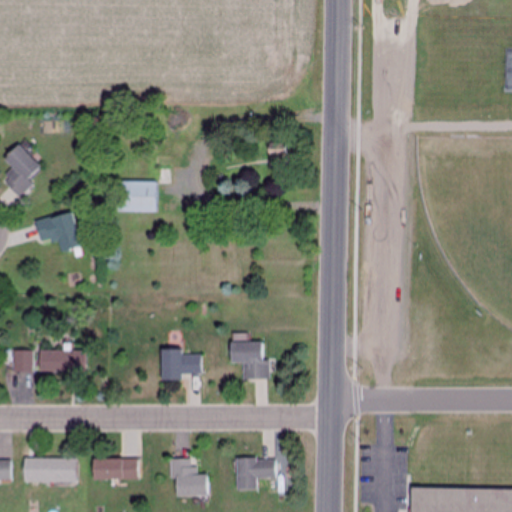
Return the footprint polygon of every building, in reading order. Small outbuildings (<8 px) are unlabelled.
[(286,143),(266,143),(266,169),(286,169),(286,143)] [(11,169),(1,180),(18,198),(31,185),(26,180),(39,167),(17,145),(2,160),(11,169)] [(156,182),(108,182),(108,213),(156,213),(156,182)] [(33,222),(38,244),(56,240),(59,252),(79,248),(71,213),(33,222)] [(262,359),(262,341),(228,341),(228,362),(240,362),(240,378),(267,378),(267,359),(262,359)] [(159,348),(159,376),(199,376),(199,353),(180,353),(180,348),(159,348)] [(12,372),(31,372),(31,350),(12,350),(12,372)] [(37,372),(84,372),(84,350),(37,350),(37,372)] [(234,457),(234,488),(275,488),(275,457),(234,457)] [(168,458),(169,479),(173,479),(173,496),(207,496),(206,474),(195,474),(195,458),(168,458)] [(75,459),(22,459),(22,482),(75,482),(75,459)] [(91,479),(136,479),(136,459),(91,459),(91,479)] [(0,481),(9,481),(9,461),(0,460),(0,481)] [(511,511),(511,489),(407,486),(406,511),(511,511)]
